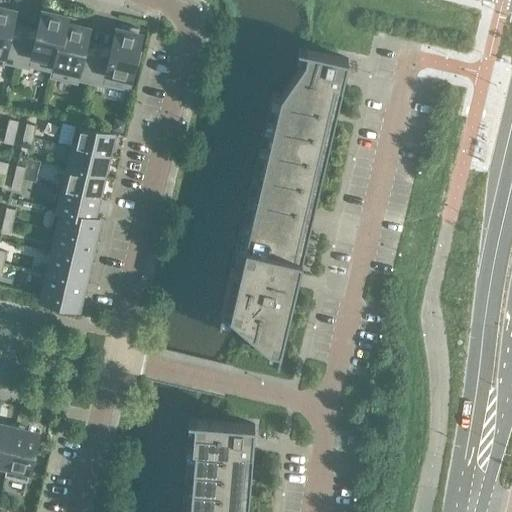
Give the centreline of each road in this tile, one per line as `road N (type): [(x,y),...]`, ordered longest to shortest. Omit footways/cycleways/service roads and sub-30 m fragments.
road 1 (residential): [(113,358),(188,42),(188,22),(167,0)]
road 2 (residential): [(411,57),(325,405)]
road 3 (secondary): [(511,227),(475,397),(471,491)]
road 4 (residential): [(113,358),(325,405)]
road 5 (residential): [(78,511),(113,358)]
road 6 (secondary): [(471,491),(493,451),(511,375)]
